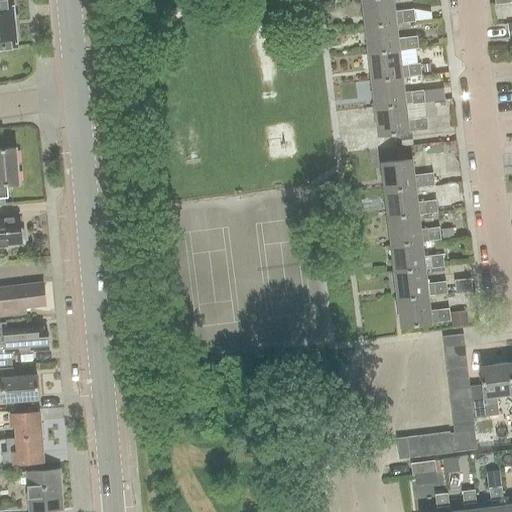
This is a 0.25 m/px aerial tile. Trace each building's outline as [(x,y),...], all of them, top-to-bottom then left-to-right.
[(395,11),(393,0),(361,0),(365,27),(396,23),(397,24),(415,21),(414,10),(414,9),(395,11)] [(13,1),(0,2),(0,49),(17,48),(13,1)] [(431,13),(414,10),(415,21),(432,19),(431,13)] [(511,21),(498,23),(500,38),(511,36),(511,21)] [(398,38),(397,24),(396,23),(365,27),(368,54),(400,50),(400,51),(418,48),(417,36),(398,38)] [(422,75),(420,63),(401,65),(400,51),(400,50),(368,54),(372,81),(403,77),(403,78),(422,75)] [(422,75),(433,74),(432,62),(420,63),(422,75)] [(405,93),(403,78),(403,77),(372,81),(375,108),(406,104),(406,105),(425,103),(423,90),(405,93)] [(408,120),(406,105),(406,104),(375,108),(378,136),(428,130),(427,117),(408,120)] [(411,134),(400,135),(401,145),(411,144),(411,134)] [(6,185),(20,184),(17,148),(0,149),(0,197),(7,197),(6,185)] [(381,163),(385,191),(416,187),(416,188),(435,185),(433,173),(414,175),(413,159),(381,163)] [(418,202),(416,188),(416,187),(385,191),(388,218),(419,214),(419,215),(438,212),(436,200),(418,202)] [(421,229),(419,215),(419,214),(388,218),(391,245),(422,241),(422,242),(441,240),(440,227),(421,229)] [(20,229),(19,217),(0,218),(0,248),(4,248),(4,245),(24,243),(23,231),(20,229)] [(442,239),(453,238),(452,229),(442,230),(442,239)] [(424,256),(422,242),(422,241),(391,245),(394,272),(425,268),(426,269),(444,266),(443,254),(424,256)] [(427,284),(426,269),(425,268),(394,272),(397,299),(429,295),(429,296),(447,294),(446,281),(427,284)] [(456,290),(468,289),(467,279),(455,280),(456,290)] [(0,315),(26,313),(25,308),(45,305),(44,283),(0,288),(0,315)] [(430,311),(429,296),(429,295),(397,299),(401,327),(451,321),(449,308),(430,311)] [(466,312),(450,314),(451,321),(451,328),(467,326),(466,312)] [(44,332),(43,327),(5,330),(5,329),(0,329),(0,365),(12,365),(11,352),(49,349),(48,332),(44,332)] [(443,337),(444,347),(465,345),(464,334),(443,337)] [(466,355),(465,345),(444,347),(445,358),(466,355)] [(467,366),(466,355),(445,358),(446,369),(467,366)] [(511,394),(508,363),(480,366),(483,385),(471,386),(475,418),(499,415),(497,396),(511,394)] [(469,377),(467,366),(446,369),(448,379),(469,377)] [(37,375),(14,377),(13,367),(0,368),(0,388),(2,388),(3,401),(39,399),(37,375)] [(470,387),(469,377),(448,379),(449,390),(470,387)] [(471,398),(470,387),(449,390),(450,401),(471,398)] [(472,409),(471,398),(450,401),(451,411),(472,409)] [(473,419),(472,409),(451,411),(453,422),(473,419)] [(16,424),(17,438),(41,437),(40,413),(11,415),(11,425),(16,424)] [(475,430),(473,419),(453,422),(454,433),(475,430)] [(474,430),(475,430),(454,433),(450,434),(450,432),(452,453),(453,453),(453,452),(477,449),(474,430)] [(452,453),(450,432),(439,433),(442,454),(452,453)] [(442,454),(439,433),(428,434),(431,455),(442,454)] [(431,455),(428,434),(418,436),(420,457),(431,455)] [(420,457),(418,436),(407,437),(410,458),(420,457)] [(43,461),(41,437),(17,438),(7,439),(8,452),(3,453),(3,463),(43,461)] [(410,458),(407,437),(396,438),(399,459),(410,458)] [(413,475),(437,472),(435,460),(411,463),(413,475)] [(60,469),(27,472),(15,473),(16,477),(17,481),(21,483),(27,482),(30,511),(63,509),(60,469)] [(489,488),(502,486),(500,472),(488,474),(489,488)] [(504,511),(504,505),(502,486),(489,488),(492,507),(477,508),(476,509),(476,511),(504,511)] [(476,511),(476,509),(477,508),(475,490),(462,491),(465,510),(450,511),(449,511),(476,511)] [(449,511),(450,511),(447,493),(435,495),(437,511),(449,511)]
